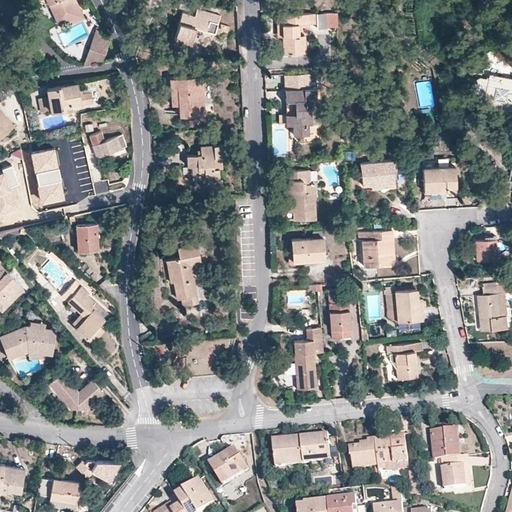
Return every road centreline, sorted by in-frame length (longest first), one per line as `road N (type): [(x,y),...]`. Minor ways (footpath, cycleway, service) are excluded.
road 1 (residential): [(150,435),(125,281),(142,159),(139,117),(128,64),(99,0)]
road 2 (residential): [(248,0),(261,308),(245,365),(242,424)]
road 3 (residential): [(470,397),(437,244),(441,226),(452,216),(511,214)]
road 4 (residential): [(470,397),(242,424)]
road 5 (residential): [(150,435),(77,436),(0,424)]
road 6 (residential): [(470,397),(501,456),(491,511)]
